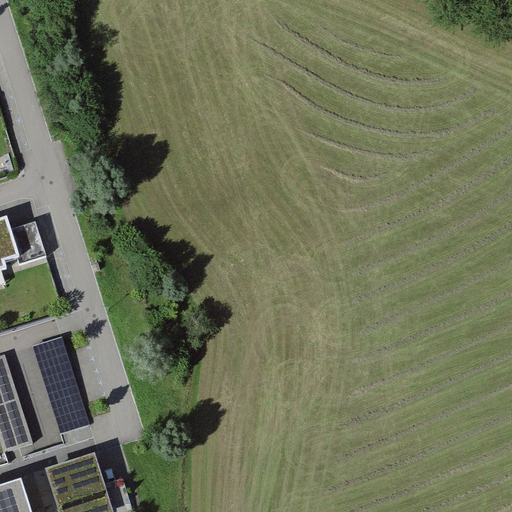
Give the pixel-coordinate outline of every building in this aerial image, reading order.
[(7,218),(0,219),(0,271),(2,271),(7,269),(5,263),(18,259),(20,258),(11,229),(7,218)] [(20,265),(47,256),(36,221),(11,229),(20,258),(18,259),(20,265)] [(91,426),(62,337),(33,346),(33,348),(61,434),(61,436),(91,426)] [(5,355),(0,356),(0,440),(4,453),(33,444),(5,355)] [(45,469),(59,511),(114,511),(95,453),(45,469)] [(31,511),(21,480),(0,486),(0,511),(31,511)]
